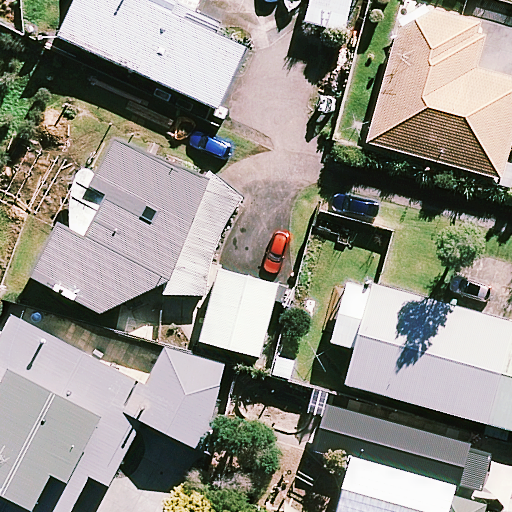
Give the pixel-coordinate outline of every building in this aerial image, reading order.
[(205,0),(74,0),(56,45),(222,115),(248,55),(215,42),(220,29),(198,20),(205,0)] [(355,0),(314,0),(307,29),(345,39),(355,0)] [(490,32),(409,10),(371,150),(503,186),(511,155),(511,86),(478,77),(490,32)] [(103,182),(83,176),(31,288),(100,326),(163,296),(165,302),(209,302),(209,295),(210,288),(211,281),(212,274),(213,267),(215,261),(218,254),(220,248),(223,241),(226,235),(230,229),(234,223),(238,218),(242,212),(246,207),(211,172),(204,182),(119,142),(103,182)] [(281,287),(221,275),(205,352),(265,364),(281,287)] [(511,329),(377,292),(349,393),(511,437),(511,329)] [(12,323),(2,343),(0,341),(0,511),(76,511),(92,483),(112,493),(144,429),(200,457),(236,386),(172,353),(151,394),(12,323)] [(320,405),(277,396),(270,429),(310,449),(320,405)] [(398,432),(327,411),(316,450),(387,471),(398,432)] [(511,467),(466,456),(458,488),(511,500),(511,467)] [(496,511),(497,509),(458,499),(460,493),(354,465),(341,511),(496,511)]
